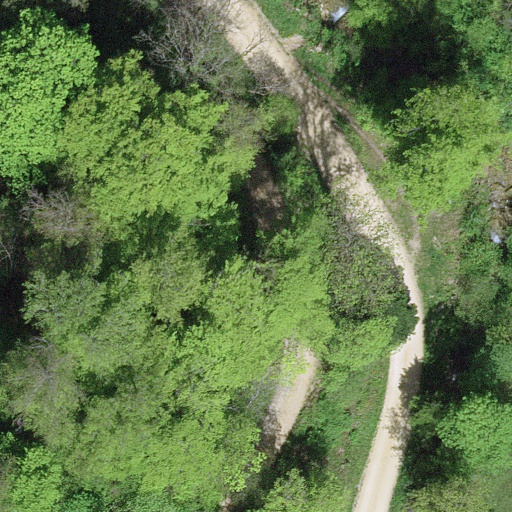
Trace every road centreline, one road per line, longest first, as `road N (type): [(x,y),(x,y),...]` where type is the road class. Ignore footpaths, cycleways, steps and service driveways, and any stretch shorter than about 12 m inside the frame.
road 1 (track): [(215,0),(288,79),(400,267),(411,305),(408,405),(373,511)]
road 2 (track): [(229,511),(292,400),(305,364),(305,326),(279,225),(170,0)]
